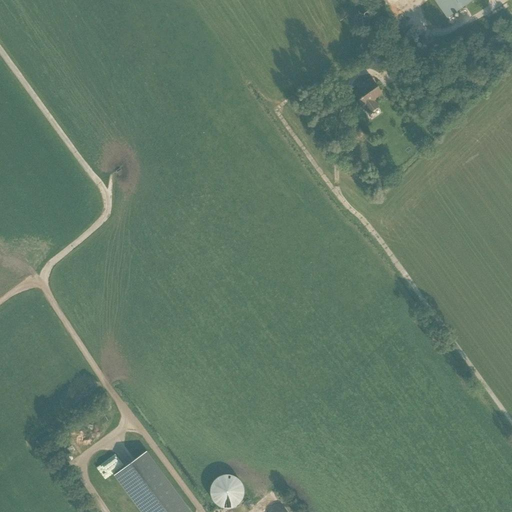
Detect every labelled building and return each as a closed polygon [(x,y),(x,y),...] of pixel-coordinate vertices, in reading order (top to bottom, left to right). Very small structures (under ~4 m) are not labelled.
[(471,0),(437,0),(450,17),(472,1),(471,0)] [(377,47),(367,54),(379,71),(388,64),(377,47)] [(378,107),(374,101),(375,100),(374,99),(382,94),(370,78),(360,85),(361,87),(353,93),(363,108),(365,108),(369,114),(378,107)] [(101,411),(96,414),(99,421),(105,418),(101,411)] [(190,511),(146,452),(114,476),(140,511),(190,511)] [(210,491),(210,492),(210,494),(210,496),(211,497),(211,498),(212,500),(213,501),(214,503),(215,504),(216,505),(217,506),(219,507),(220,508),(222,508),(223,509),(224,509),(227,509),(228,509),(229,509),(231,508),(233,508),(234,507),(236,506),(237,505),(239,504),(240,503),(241,501),(242,500),(242,498),(243,497),(243,496),(243,494),(244,492),(243,490),(243,489),(243,487),(242,485),(241,484),(240,482),(239,481),(239,480),(237,479),(236,478),(235,478),(234,477),(232,476),(231,476),(229,476),(227,475),(225,475),(224,476),(222,476),(220,477),(219,477),(217,478),(216,479),(215,481),(214,481),(213,483),(212,484),(211,486),(211,488),(210,489),(210,491)]
